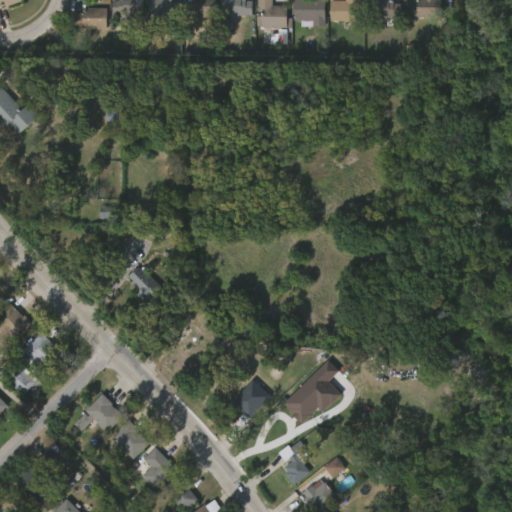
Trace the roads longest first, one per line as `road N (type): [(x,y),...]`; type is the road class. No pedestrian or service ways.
road 1 (tertiary): [(0,246),(177,433),(240,511)]
road 2 (residential): [(0,466),(103,361)]
